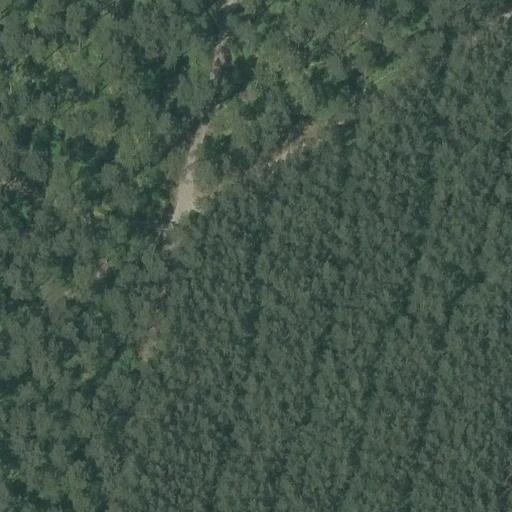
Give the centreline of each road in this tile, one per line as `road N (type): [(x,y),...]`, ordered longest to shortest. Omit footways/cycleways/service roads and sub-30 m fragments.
road 1 (track): [(511,2),(170,237)]
road 2 (track): [(170,237),(106,511)]
road 3 (track): [(221,0),(170,237)]
road 4 (track): [(170,237),(0,347)]
